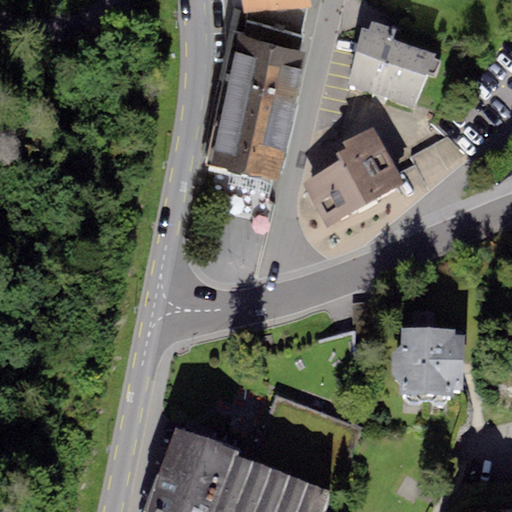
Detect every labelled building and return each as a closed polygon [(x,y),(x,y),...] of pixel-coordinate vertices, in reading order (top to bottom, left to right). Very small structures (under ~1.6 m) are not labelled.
[(314,37),(239,21),(210,157),(286,173),(314,37)] [(365,37),(347,93),(421,118),(440,61),(398,47),(401,37),(377,29),(373,40),(365,37)] [(303,192),(329,236),(406,191),(378,136),(347,152),(348,159),(339,163),(342,170),(303,192)] [(463,340),(405,340),(405,401),(463,402),(463,340)] [(185,434),(155,511),(332,511),(336,501),(248,468),(251,460),(185,434)]
